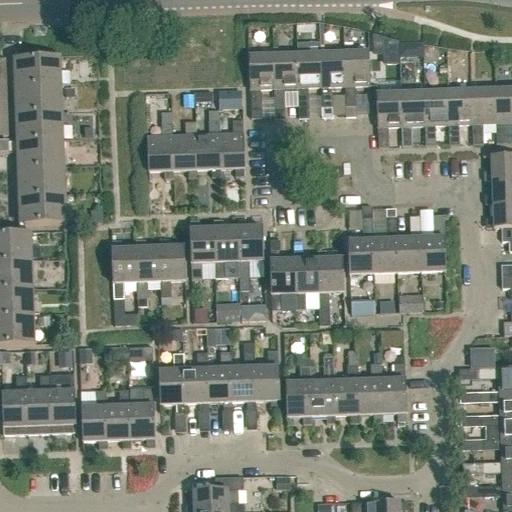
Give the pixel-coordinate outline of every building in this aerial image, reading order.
[(408,46),(400,46),(400,60),(408,60),(408,46)] [(370,89),(369,54),(345,55),(346,90),(344,90),(345,119),(356,119),(355,89),(370,89)] [(332,90),(344,90),(346,90),(345,55),(321,56),(322,90),(321,91),(322,120),(333,120),(332,90)] [(308,91),(321,91),(322,90),(321,56),(297,57),(298,91),(297,91),(298,121),(309,121),(308,91)] [(284,92),(297,91),(298,91),(297,57),(274,58),(275,92),(274,92),(275,122),(285,122),(284,92)] [(261,93),(274,92),(275,92),(274,58),(249,59),(250,87),(250,93),(251,113),(251,122),(262,121),(261,93)] [(18,60),(24,228),(68,226),(61,59),(49,59),(18,60)] [(506,127),(511,126),(511,91),(496,92),(496,127),(495,127),(495,147),(507,147),(506,127)] [(483,127),(495,127),(496,127),(496,92),(472,93),(473,127),(472,128),(473,148),(483,148),(483,127)] [(459,128),(472,128),(473,127),(472,93),(449,94),(450,128),(448,128),(449,149),(459,148),(459,128)] [(435,129),(448,128),(450,128),(449,94),(425,95),(426,129),(425,129),(425,149),(436,149),(435,129)] [(412,130),(425,129),(426,129),(425,95),(401,96),(402,130),(401,130),(402,150),(412,150),(412,130)] [(241,96),(218,96),(219,113),(241,112),(241,96)] [(388,131),(401,130),(402,130),(401,96),(376,97),(378,131),(379,151),(389,150),(388,131)] [(219,139),(220,139),(219,125),(219,114),(209,114),(209,139),(196,140),(195,139),(197,174),(212,174),(212,182),(221,181),(221,173),(220,173),(219,139)] [(172,140),(173,140),(172,127),(172,115),(162,116),(162,141),(147,141),(149,176),(164,175),(165,183),(174,183),(173,175),(172,140)] [(232,124),(233,138),(220,139),(219,139),(220,173),(221,173),(235,173),(235,181),(245,180),(245,173),(244,138),(243,138),(243,124),(232,124)] [(195,139),(196,140),(196,126),(185,126),(186,140),(173,140),(172,140),(173,175),(188,175),(188,182),(197,182),(197,174),(195,139)] [(0,157),(8,157),(8,145),(0,144),(0,157)] [(511,183),(511,158),(492,159),(492,176),(484,176),(484,185),(492,185),(492,184),(511,183)] [(511,183),(492,184),(492,185),(493,199),(485,199),(485,208),(493,208),(493,207),(511,206),(511,183)] [(494,231),(511,230),(511,206),(493,207),(493,208),(494,222),(485,223),(486,231),(494,231)] [(386,243),(373,243),(374,277),(398,277),(397,242),(396,221),(395,211),(386,212),(385,221),(386,243)] [(93,225),(103,225),(103,213),(93,213),(93,225)] [(420,241),(421,241),(420,220),(409,220),(410,242),(397,242),(398,277),(422,276),(420,241)] [(420,241),(422,276),(446,275),(445,241),(444,241),(443,220),(433,220),(434,241),(421,241),(420,241)] [(373,243),(373,221),(362,222),(362,243),(349,244),(350,278),(374,277),(373,243)] [(240,265),(238,265),(239,293),(250,293),(249,264),(264,264),(263,230),(247,230),(247,222),(238,223),(238,230),(240,265)] [(238,230),(223,231),(223,223),(214,223),(215,231),(216,265),(215,265),(215,282),(226,281),(225,265),(238,265),(240,265),(238,230)] [(215,231),(200,232),(200,224),(191,224),(191,232),(190,232),(192,266),(193,282),(203,282),(202,266),(215,265),(216,265),(215,231)] [(0,348),(36,347),(32,235),(0,236),(0,348)] [(168,242),(159,243),(159,251),(160,251),(161,284),(160,284),(161,300),(172,300),(172,284),(186,284),(185,250),(168,250),(168,242)] [(160,251),(159,251),(145,251),(145,243),(135,243),(135,251),(136,251),(137,285),(137,286),(137,301),(148,301),(147,285),(160,284),(161,284),(160,251)] [(270,256),(280,255),(279,243),(270,243),(270,256)] [(136,251),(135,251),(122,252),(122,244),(112,244),(113,252),(112,252),(113,286),(114,286),(114,302),(125,302),(124,286),(137,286),(137,285),(136,251)] [(320,296),(319,296),(320,329),(331,329),(330,296),(344,295),(343,261),(327,262),(327,254),(318,254),(318,262),(319,262),(320,296)] [(295,263),(294,263),(280,263),(280,255),(270,256),(271,264),(270,264),(271,298),(272,298),(272,314),(283,313),(283,297),(296,297),(295,263)] [(319,262),(318,262),(304,263),(304,255),(294,255),(294,263),(295,263),(296,297),(296,313),(307,313),(306,297),(319,296),(320,296),(319,262)] [(511,268),(501,268),(502,279),(511,278),(511,268)] [(175,343),(174,325),(148,326),(149,344),(175,343)] [(256,413),(256,405),(255,371),(254,346),(244,346),(244,355),(245,371),(232,372),(231,372),(232,405),(232,406),(247,405),(248,413),(256,413)] [(256,405),(271,404),(271,412),(280,412),(280,404),(279,370),(278,354),(268,354),(268,370),(255,371),(256,405)] [(231,372),(232,372),(231,355),(221,356),(221,372),(208,372),(207,372),(209,406),(224,406),(224,414),(233,413),(232,406),(232,405),(231,372)] [(348,384),(335,385),(334,385),(335,419),(336,419),(350,419),(350,426),(360,426),(360,418),(359,418),(358,384),(359,384),(358,368),(356,369),(356,355),(348,355),(349,369),(348,369),(348,384)] [(207,372),(208,372),(208,356),(197,356),(198,373),(185,373),(183,373),(185,407),(200,407),(200,414),(209,414),(209,406),(207,372)] [(183,373),(185,373),(184,357),(174,357),(174,374),(159,374),(160,408),(176,408),(177,415),(185,415),(185,407),(183,373)] [(382,417),(383,418),(397,417),(398,425),(406,425),(406,417),(407,417),(406,383),(405,383),(405,366),(394,367),(395,383),(382,384),(381,384),(382,417)] [(381,384),(382,384),(382,367),(371,368),(371,384),(359,384),(358,384),(359,418),(360,418),(374,418),(374,426),(383,425),(383,418),(382,417),(381,384)] [(334,385),(335,385),(334,369),(334,370),(324,370),(324,385),(311,386),(312,420),(327,420),(327,427),(336,427),(336,419),(335,419),(334,385)] [(311,386),(311,370),(301,371),(301,386),(286,387),(287,421),(303,420),(303,428),(312,428),(312,420),(311,386)] [(511,394),(511,370),(499,371),(479,372),(479,383),(499,382),(500,395),(511,394)] [(51,380),(51,395),(50,395),(52,429),(52,438),(67,437),(76,437),(76,428),(77,428),(75,394),(74,378),(64,379),(64,380),(51,380)] [(50,395),(51,395),(51,380),(51,379),(40,379),(41,395),(28,396),(27,396),(28,430),(29,430),(29,438),(52,438),(52,429),(50,395)] [(27,396),(28,396),(27,380),(17,380),(17,396),(2,397),(3,431),(4,431),(4,439),(29,438),(29,430),(28,430),(27,396)] [(131,444),(146,443),(146,451),(155,450),(155,443),(156,443),(155,409),(154,409),(154,392),(143,392),(143,409),(130,409),(131,444)] [(106,410),(106,394),(106,393),(95,393),(96,410),(82,411),(83,445),(99,445),(99,452),(108,452),(108,445),(107,444),(106,410)] [(130,409),(130,393),(119,393),(120,410),(106,410),(107,444),(108,445),(122,444),(122,451),(132,451),(131,444),(130,409)] [(500,419),(511,418),(511,394),(500,395),(480,396),(480,407),(500,406),(501,418),(500,419)] [(486,429),(487,443),(501,442),(501,443),(511,442),(511,418),(500,419),(501,418),(480,419),(481,429),(486,429)] [(502,466),(511,465),(511,442),(501,443),(501,442),(487,443),(481,443),(482,453),(502,452),(502,466)] [(503,490),(511,489),(511,465),(502,466),(482,466),(483,477),(503,476),(503,489),(503,490)] [(244,511),(245,506),(240,506),(240,494),(244,494),(243,481),(215,481),(216,493),(194,494),(194,509),(186,510),(186,511),(244,511)] [(511,511),(511,489),(503,490),(503,489),(483,490),(483,501),(504,500),(503,511),(511,511)]
